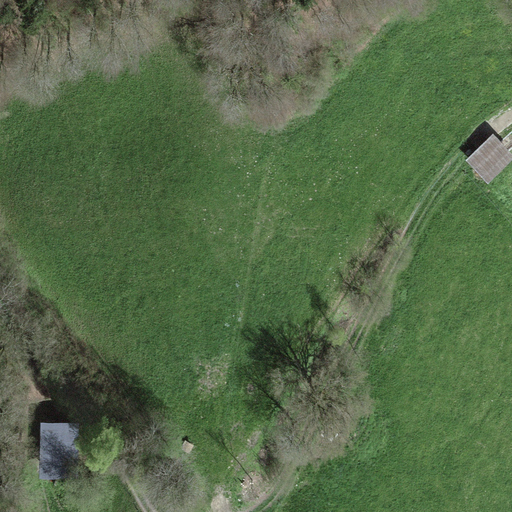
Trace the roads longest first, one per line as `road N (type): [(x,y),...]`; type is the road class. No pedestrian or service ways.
road 1 (track): [(263,511),(281,492),(405,241),(453,165),(511,111)]
road 2 (track): [(0,276),(115,443),(152,511)]
